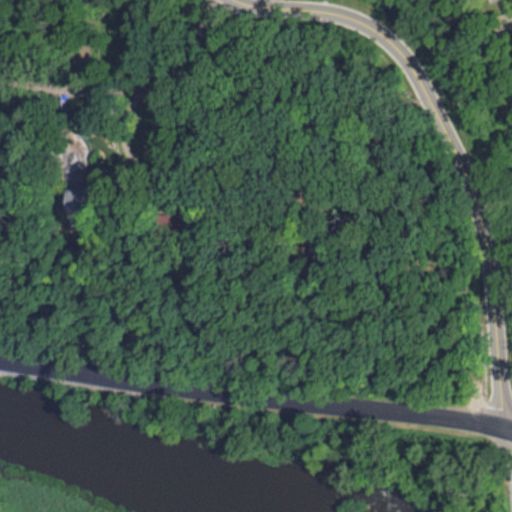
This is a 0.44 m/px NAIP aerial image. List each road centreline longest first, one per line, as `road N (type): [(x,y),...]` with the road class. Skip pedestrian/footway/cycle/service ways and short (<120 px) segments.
road 1 (residential): [(269,0),(349,7),(370,16),(412,57),(483,222),(511,428)]
road 2 (tertiary): [(511,428),(0,358)]
